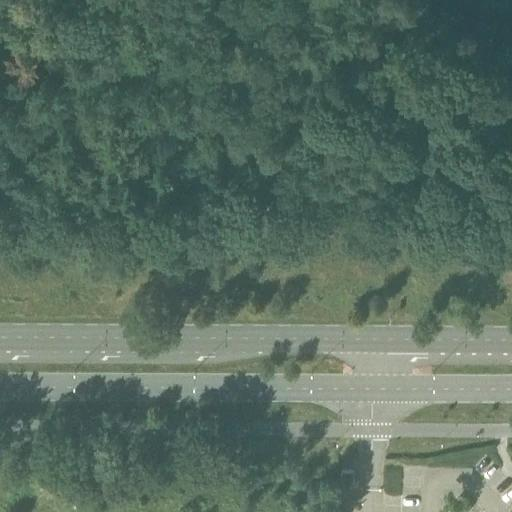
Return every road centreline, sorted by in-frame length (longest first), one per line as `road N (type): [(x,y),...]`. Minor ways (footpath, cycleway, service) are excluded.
road 1 (primary): [(511,341),(0,338)]
road 2 (primary): [(0,387),(511,390)]
